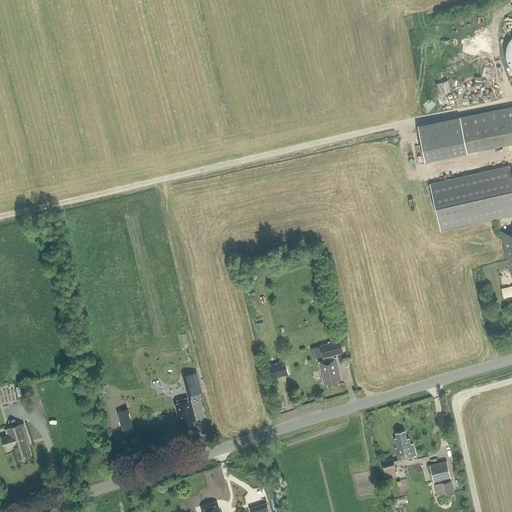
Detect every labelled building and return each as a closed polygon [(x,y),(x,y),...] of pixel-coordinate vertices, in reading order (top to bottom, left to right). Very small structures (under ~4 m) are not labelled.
[(438,93),(449,93),(449,81),(438,81),(438,93)] [(511,107),(417,126),(425,162),(511,144),(511,107)] [(430,184),(441,232),(511,216),(511,176),(509,166),(430,184)] [(511,229),(501,232),(511,277),(511,229)] [(342,353),(341,351),(339,341),(319,346),(323,362),(318,363),(324,384),(328,384),(328,387),(338,384),(337,381),(341,380),(335,358),(334,359),(333,355),(342,353)] [(285,360),(267,365),(271,379),(289,374),(285,360)] [(196,373),(183,376),(188,396),(201,393),(196,373)] [(127,407),(134,406),(132,399),(125,400),(127,407)] [(185,428),(194,425),(193,421),(196,420),(191,402),(190,400),(188,401),(187,399),(177,402),(177,404),(175,405),(180,425),(181,424),(183,424),(184,428),(185,428)] [(14,445),(19,460),(31,457),(26,443),(30,442),(24,424),(9,428),(11,435),(3,438),(6,448),(14,445)] [(412,456),(415,456),(412,445),(410,444),(409,438),(407,439),(405,431),(396,433),(397,438),(395,439),(397,448),(395,449),(398,460),(400,460),(412,456)] [(384,471),(395,468),(393,459),(382,462),(384,471)] [(451,479),(446,461),(430,465),(434,483),(451,479)] [(437,497),(455,493),(452,480),(434,485),(437,497)]
